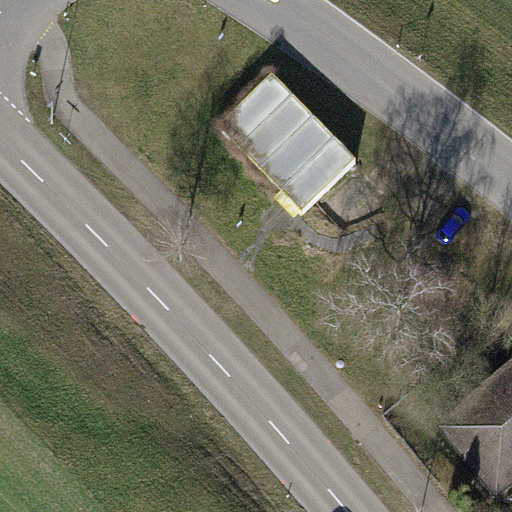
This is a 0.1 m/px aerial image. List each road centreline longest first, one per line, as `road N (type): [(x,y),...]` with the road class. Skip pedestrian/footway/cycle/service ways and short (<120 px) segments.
road 1 (tertiary): [(343,511),(117,258),(0,140)]
road 2 (tertiary): [(511,170),(268,0)]
